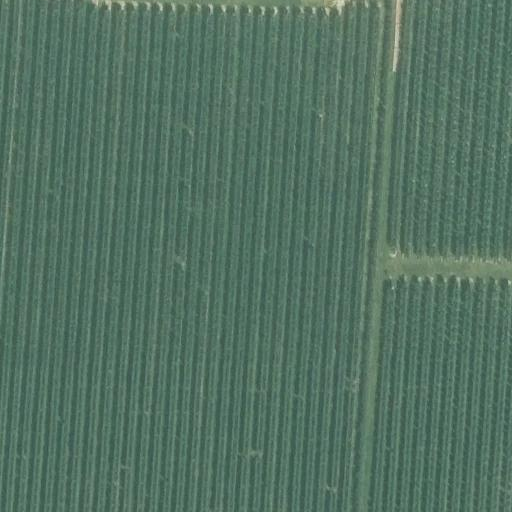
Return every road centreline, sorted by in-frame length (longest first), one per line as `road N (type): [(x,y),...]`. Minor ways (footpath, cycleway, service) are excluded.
road 1 (track): [(399,0),(368,511)]
road 2 (track): [(383,268),(511,273)]
